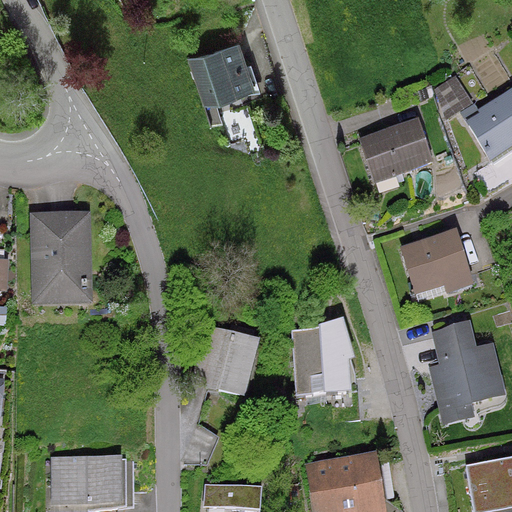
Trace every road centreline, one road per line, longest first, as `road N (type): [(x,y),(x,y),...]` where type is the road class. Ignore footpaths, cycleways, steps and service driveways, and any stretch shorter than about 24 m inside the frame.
road 1 (residential): [(422,511),(352,239),(266,0)]
road 2 (residential): [(165,511),(156,267),(91,140)]
road 3 (residential): [(91,140),(14,0)]
